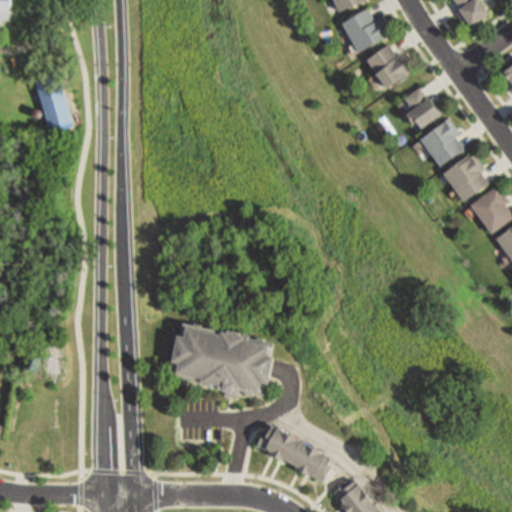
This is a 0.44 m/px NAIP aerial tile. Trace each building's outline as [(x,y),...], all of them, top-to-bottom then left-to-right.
[(0,0),(7,0),(8,17),(0,17),(0,0)] [(370,2),(369,0),(333,0),(339,13),(370,2)] [(364,0),(364,1),(372,13),(376,10),(387,28),(383,30),(358,46),(357,43),(340,17),(339,16),(364,0)] [(482,0),(488,7),(467,22),(454,4),(456,3),(453,0),(482,0)] [(388,39),(397,53),(402,50),(410,63),(405,66),(383,80),(366,52),(388,39)] [(511,86),(510,87),(498,69),(502,67),(499,63),(511,54),(511,86)] [(50,130),(73,123),(56,70),(34,77),(50,130)] [(419,82),(425,91),(429,88),(440,106),(413,122),(402,105),(409,101),(403,91),(419,82)] [(448,113),(458,127),(453,130),(462,142),(439,160),(418,132),(442,114),(443,116),(448,113)] [(472,147),(484,163),(479,167),(487,177),(463,195),(442,167),(466,149),(467,151),(472,147)] [(511,210),(511,212),(489,228),(469,198),(493,182),(497,179),(508,196),(504,199),(511,210)] [(511,218),(511,255),(494,231),(511,218)] [(172,373),(174,362),(170,361),(176,334),(179,335),(182,322),(274,342),(262,395),(237,390),(236,396),(224,393),(225,390),(221,389),(222,385),(200,381),(200,379),(172,373)] [(257,443),(322,480),(334,459),(269,422),(257,443)] [(14,450),(29,452),(29,457),(45,458),(47,432),(28,431),(27,435),(15,435),(14,450)] [(334,492),(349,511),(380,511),(353,477),(334,492)]
